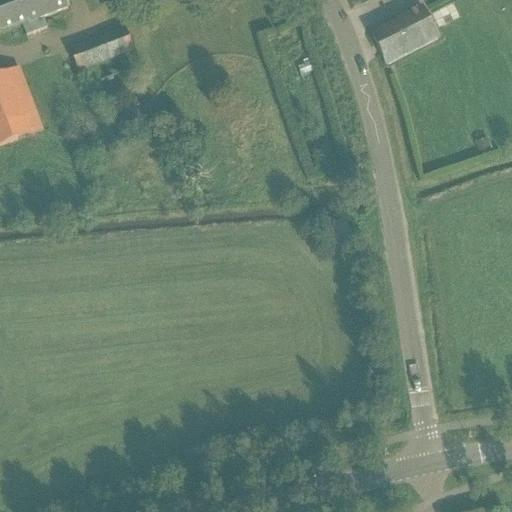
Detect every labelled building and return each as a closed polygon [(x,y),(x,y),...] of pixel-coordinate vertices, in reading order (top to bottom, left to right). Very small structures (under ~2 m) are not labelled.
[(0,0),(0,34),(23,25),(28,38),(47,30),(43,20),(68,11),(63,0),(0,0)] [(467,15),(462,0),(459,0),(441,6),(446,21),(467,15)] [(370,35),(380,55),(385,67),(437,41),(422,9),(370,35)] [(78,71),(112,59),(131,51),(123,31),(70,50),(78,71)] [(0,151),(44,135),(19,69),(0,76),(0,151)] [(486,141),(476,144),(479,152),(489,148),(486,141)] [(335,252),(350,249),(345,223),(329,226),(335,252)]
